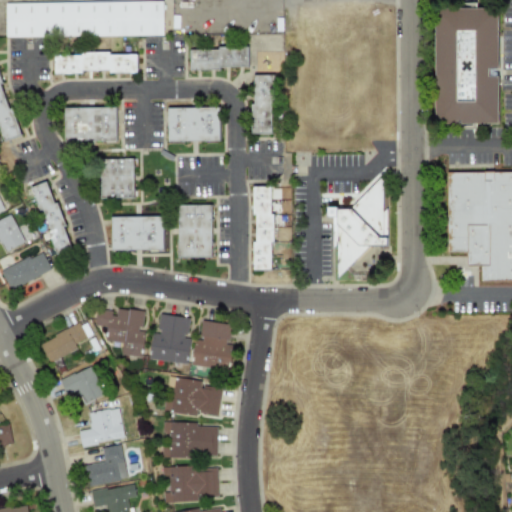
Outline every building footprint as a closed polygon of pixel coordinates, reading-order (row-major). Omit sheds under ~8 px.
[(3,3),(4,37),(162,35),(161,1),(3,3)] [(440,9),(502,10),(501,127),(439,126),(440,9)] [(191,51),(220,51),(220,48),(249,48),(249,68),(221,68),(221,70),(191,70),(191,51)] [(55,74),(55,56),(137,55),(137,73),(55,74)] [(4,141),(0,130),(0,74),(3,83),(1,84),(10,109),(12,108),(21,135),(4,141)] [(273,135),(254,135),(254,105),(257,105),(256,77),(276,77),(276,105),(273,105),(273,135)] [(116,141),(65,141),(65,109),(116,108),(116,141)] [(221,142),(170,142),(170,110),(221,109),(221,142)] [(135,160),(136,198),(103,198),(103,160),(135,160)] [(466,253),(447,253),(448,174),(511,174),(511,282),(483,282),(483,267),(466,267),(466,253)] [(369,269),(344,269),(334,278),(335,210),(351,210),(384,175),(384,250),(392,258),(376,276),(369,269)] [(32,189),(47,183),(55,205),(58,205),(66,227),(65,228),(73,249),(57,254),(49,233),(51,231),(42,210),(40,210),(32,189)] [(255,189),(273,189),(273,217),(276,217),(276,244),(272,244),(272,272),(255,272),(255,244),(258,244),(258,216),(255,216),(255,189)] [(213,258),(180,258),(180,208),(212,208),(213,258)] [(23,242),(8,213),(0,217),(0,245),(4,252),(23,242)] [(165,252),(113,252),(113,219),(165,219),(165,252)] [(0,269),(0,272),(8,289),(49,271),(41,252),(0,269)] [(143,311),(114,308),(113,311),(95,309),(93,326),(105,327),(103,341),(121,343),(119,354),(140,357),(143,333),(136,332),(137,325),(141,325),(143,311)] [(187,318),(158,314),(156,334),(151,333),(148,359),(186,363),(188,338),(185,338),(187,318)] [(230,324),(201,320),(197,340),(193,339),(189,365),(227,371),(231,345),(226,344),(230,324)] [(75,349),(73,344),(85,338),(78,323),(38,342),(47,362),(75,349)] [(58,380),(64,395),(77,389),(83,403),(102,395),(90,366),(58,380)] [(216,417),(219,388),(199,386),(199,380),(166,377),(163,412),(216,417)] [(81,445),(122,438),(117,407),(86,412),(89,430),(79,432),(81,445)] [(0,448),(11,446),(6,423),(0,424),(0,448)] [(160,456),(214,458),(215,425),(161,423),(161,432),(169,432),(168,447),(160,447),(160,456)] [(125,480),(119,445),(100,447),(102,461),(83,464),(86,486),(125,480)] [(162,501),(216,499),(215,466),(160,467),(161,478),(167,478),(167,492),(162,492),(162,501)] [(104,505),(105,511),(127,511),(125,498),(134,496),(132,483),(89,492),(92,507),(104,505)]
